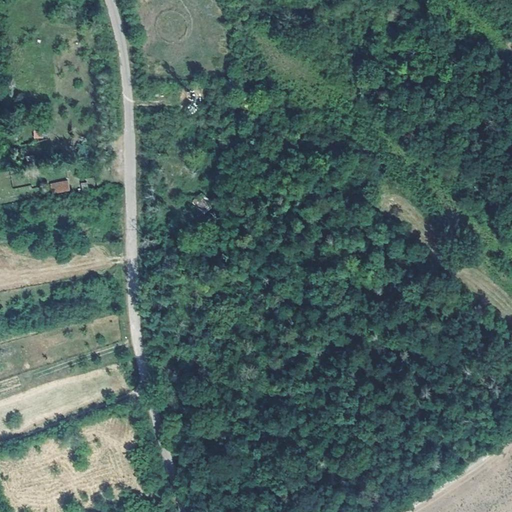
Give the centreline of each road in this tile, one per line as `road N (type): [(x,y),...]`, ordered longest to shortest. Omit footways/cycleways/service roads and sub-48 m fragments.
road 1 (unclassified): [(110,0),(128,98),(133,315),(186,511)]
road 2 (track): [(149,388),(0,446)]
road 3 (track): [(405,511),(511,439)]
